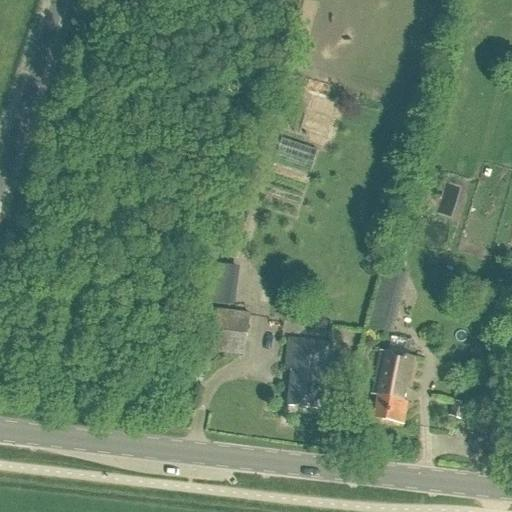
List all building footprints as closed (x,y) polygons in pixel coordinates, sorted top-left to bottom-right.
[(309,124),(324,127),(327,112),(312,109),(309,124)] [(418,242),(442,244),(443,225),(420,223),(418,242)] [(403,256),(411,231),(398,227),(391,253),(403,256)] [(230,306),(235,267),(214,264),(209,304),(230,306)] [(392,334),(409,275),(384,268),(367,327),(392,334)] [(499,328),(500,328),(509,331),(511,332),(511,287),(506,307),(499,328)] [(244,357),(249,314),(217,310),(211,353),(244,357)] [(325,390),(330,343),(288,339),(285,368),(291,369),(287,406),(318,409),(320,389),(325,390)] [(378,351),(369,396),(370,396),(375,397),(370,419),(402,425),(407,403),(402,402),(405,388),(409,389),(416,359),(406,357),(386,353),(378,351)] [(452,401),(447,416),(459,420),(464,405),(452,401)] [(461,423),(463,438),(476,437),(475,422),(461,423)]
